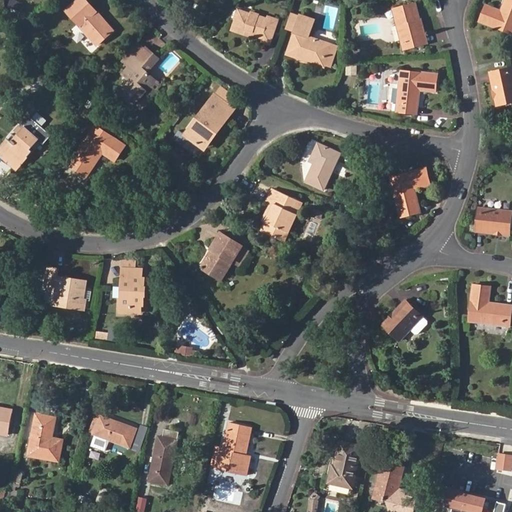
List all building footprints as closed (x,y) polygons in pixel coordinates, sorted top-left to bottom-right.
[(87,0),(77,0),(65,11),(97,47),(115,31),(87,0)] [(511,0),(504,0),(500,11),(486,4),(479,21),(511,33),(511,0)] [(415,20),(420,18),(416,2),(392,9),(403,50),(421,45),(415,20)] [(252,28),(251,32),(263,36),(262,39),(270,42),(278,17),(267,14),(266,17),(258,15),(258,12),(250,9),(249,12),(240,10),(238,17),(236,17),(232,29),(245,34),(247,27),(252,28)] [(301,16),(287,55),(325,67),(333,44),(309,36),(314,20),(301,16)] [(427,43),(420,18),(415,20),(421,45),(427,43)] [(148,47),(127,72),(133,78),(131,80),(122,91),(137,104),(148,91),(158,80),(149,73),(144,68),(157,54),(148,47)] [(162,59),(157,54),(144,68),(149,73),(162,59)] [(511,66),(489,72),(496,105),(511,102),(511,66)] [(396,111),(417,114),(420,90),(436,92),(437,73),(400,70),(396,111)] [(133,78),(127,72),(125,74),(131,80),(133,78)] [(164,86),(158,80),(148,91),(154,96),(164,86)] [(216,129),(220,132),(237,109),(217,94),(187,134),(203,146),(216,129)] [(13,143),(33,121),(27,116),(8,139),(10,140),(13,143)] [(1,151),(21,169),(35,154),(32,152),(42,142),(46,145),(53,138),(33,121),(13,143),(10,140),(1,151)] [(69,165),(89,178),(105,155),(114,162),(125,147),(95,126),(69,165)] [(207,149),(220,132),(216,129),(203,146),(207,149)] [(304,181),(323,191),(342,153),(317,141),(308,161),(312,163),(304,181)] [(0,158),(17,173),(21,169),(1,151),(0,152),(0,158)] [(337,164),(334,172),(346,176),(349,168),(337,164)] [(430,185),(426,168),(390,177),(399,217),(420,212),(414,190),(430,185)] [(282,230),(290,234),(304,203),(274,189),(268,202),(272,204),(277,206),(273,216),(267,213),(263,222),(269,225),(265,233),(278,239),(282,230)] [(277,206),(272,204),(267,213),(273,216),(277,206)] [(476,231),(509,234),(511,211),(479,207),(476,231)] [(286,243),(290,234),(282,230),(278,239),(286,243)] [(217,287),(229,270),(240,254),(219,239),(208,254),(211,257),(208,261),(206,260),(196,273),(217,287)] [(229,270),(234,274),(246,257),(240,254),(229,270)] [(123,266),(137,267),(137,261),(123,259),(123,266)] [(58,290),(55,308),(86,312),(88,303),(85,302),(87,284),(59,279),(61,272),(49,270),(47,288),(58,290)] [(144,308),(144,297),(141,297),(142,281),(142,272),(123,271),(120,318),(131,319),(132,307),(144,308)] [(472,283),(468,321),(510,325),(511,306),(511,305),(488,302),(490,285),(472,283)] [(381,325),(400,341),(423,316),(405,300),(381,325)] [(143,319),(144,308),(132,307),(131,319),(143,319)] [(107,339),(117,342),(120,330),(110,328),(107,339)] [(258,343),(267,348),(272,339),(263,334),(258,343)] [(250,340),(246,347),(254,351),(258,345),(250,340)] [(193,355),(194,347),(177,345),(176,354),(193,355)] [(12,409),(0,406),(0,433),(8,434),(12,409)] [(51,437),(55,417),(35,413),(27,455),(58,461),(62,439),(51,437)] [(135,428),(101,415),(94,433),(129,446),(135,428)] [(245,455),(250,427),(229,423),(219,468),(246,474),(250,456),(245,455)] [(157,436),(148,481),(168,485),(177,440),(175,439),(176,432),(165,429),(163,437),(157,436)] [(352,487),(360,446),(340,441),(334,469),(330,468),(327,482),(352,487)] [(460,460),(491,462),(493,446),(462,443),(460,460)] [(511,455),(497,454),(495,469),(510,471),(511,456),(511,455)] [(393,502),(403,466),(382,461),(373,496),(393,502)] [(13,486),(20,488),(23,474),(16,472),(13,486)] [(103,505),(108,491),(101,489),(96,502),(103,505)] [(479,511),(483,499),(448,491),(444,506),(451,508),(449,511),(479,511)] [(145,511),(148,499),(139,497),(135,511),(145,511)] [(495,502),(491,511),(502,511),(504,504),(495,502)]
